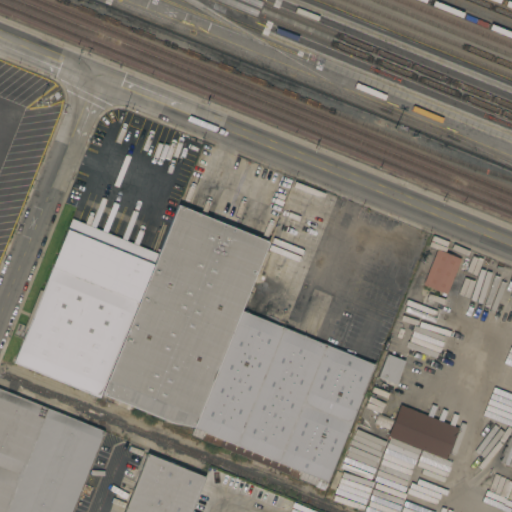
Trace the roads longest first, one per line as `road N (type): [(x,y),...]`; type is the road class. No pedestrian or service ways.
road 1 (tertiary): [(0,41),(511,247)]
road 2 (residential): [(95,80),(0,316)]
